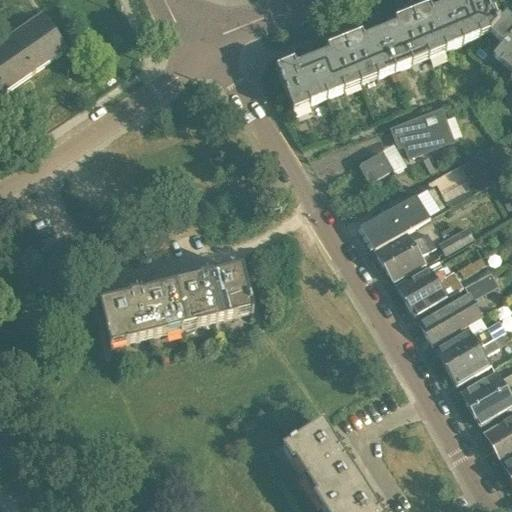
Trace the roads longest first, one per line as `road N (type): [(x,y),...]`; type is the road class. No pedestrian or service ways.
road 1 (residential): [(491,511),(207,46)]
road 2 (residential): [(207,46),(157,90),(0,192)]
